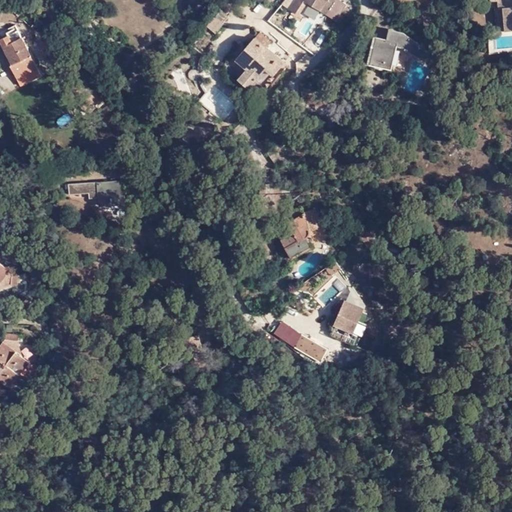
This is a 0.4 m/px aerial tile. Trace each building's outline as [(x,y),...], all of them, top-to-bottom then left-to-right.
[(294,0),(288,10),(296,15),(299,10),(304,2),(328,18),(339,0),(338,0),(294,0)] [(507,5),(510,26),(511,25),(511,0),(501,0),(502,5),(507,5)] [(505,26),(510,26),(507,5),(502,5),(505,26)] [(229,16),(221,9),(207,26),(215,33),(229,16)] [(422,56),(428,48),(404,30),(387,27),(385,37),(375,35),(372,52),(369,52),(368,63),(391,66),(396,42),(405,44),(422,56)] [(0,39),(0,41),(10,60),(12,59),(14,64),(12,65),(10,66),(14,75),(22,71),(24,75),(37,69),(18,31),(0,39)] [(258,32),(254,38),(266,47),(266,46),(270,42),(258,32)] [(266,47),(254,38),(236,58),(247,68),(238,79),(261,96),(267,89),(255,79),(265,66),(274,73),(284,60),(266,46),(266,47)] [(40,75),(37,69),(24,75),(16,79),(19,85),(40,75)] [(22,71),(14,75),(16,79),(24,75),(22,71)] [(84,80),(72,91),(90,111),(95,106),(103,100),(103,99),(84,80)] [(90,111),(72,91),(69,94),(88,113),(90,111)] [(105,102),(103,100),(95,106),(97,109),(105,102)] [(113,113),(106,106),(99,113),(106,119),(113,113)] [(124,201),(120,177),(65,184),(66,197),(86,194),(87,200),(96,199),(97,205),(124,201)] [(303,209),(290,215),(300,250),(310,243),(304,235),(309,228),(319,225),(314,210),(313,206),(303,209)] [(319,208),(314,210),(319,225),(330,222),(319,208)] [(300,250),(290,215),(280,220),(287,230),(278,236),(292,256),(300,250)] [(354,228),(362,241),(370,235),(362,222),(354,228)] [(376,244),(370,235),(362,241),(368,250),(376,244)] [(0,282),(9,271),(0,263),(0,282)] [(350,343),(353,344),(354,336),(366,324),(365,323),(365,322),(362,320),(366,311),(339,300),(331,320),(355,330),(350,343)] [(354,336),(353,344),(370,350),(376,335),(366,324),(354,336)] [(0,381),(6,388),(17,377),(35,378),(37,365),(30,365),(29,365),(28,363),(28,362),(21,356),(17,342),(16,340),(17,334),(5,333),(4,340),(0,344),(0,381)] [(205,336),(190,341),(191,343),(196,342),(198,350),(194,350),(196,356),(210,351),(205,336)] [(184,345),(187,352),(194,350),(191,343),(184,345)] [(189,359),(196,356),(194,350),(187,352),(189,359)]
